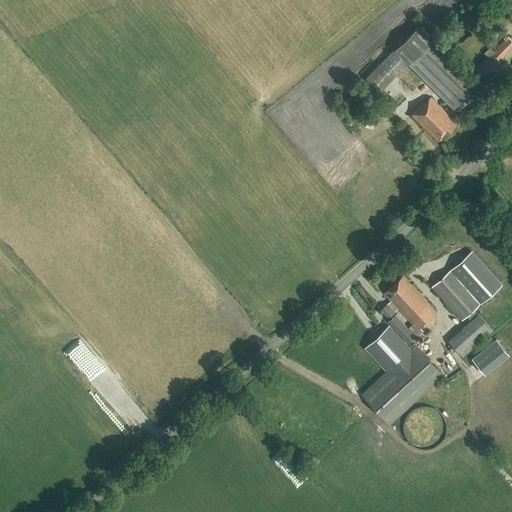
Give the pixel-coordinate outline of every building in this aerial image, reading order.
[(366,77),(380,90),(408,62),(454,107),(476,85),(417,26),(394,50),(366,77)] [(450,40),(455,37),(450,28),(445,31),(450,40)] [(511,41),(508,37),(477,69),(484,75),(511,46),(511,41)] [(465,41),(461,49),(468,53),(472,45),(465,41)] [(481,85),(486,90),(496,79),(490,74),(481,85)] [(430,97),(412,115),(437,141),(456,123),(430,97)] [(472,251),(432,287),(462,319),(501,284),(472,251)] [(387,321),(408,344),(423,330),(419,327),(437,311),(403,274),(383,293),(391,301),(399,311),(412,324),(408,328),(395,314),(387,321)] [(399,311),(391,301),(387,304),(386,304),(379,310),(387,319),(397,309),(399,311)] [(478,315),(449,341),(462,355),(491,329),(478,315)] [(366,347),(387,370),(362,394),(390,424),(443,375),(415,345),(410,350),(388,326),(366,347)] [(483,372),(507,352),(496,340),(473,359),(483,372)] [(404,422),(404,428),(405,433),(407,439),(411,443),(416,446),(422,448),(427,448),(433,447),(438,444),(442,440),(445,435),(446,429),(446,424),(445,419),(442,414),(438,410),(434,407),(429,406),(423,406),(418,407),(413,409),(409,413),(406,417),(404,422)]
